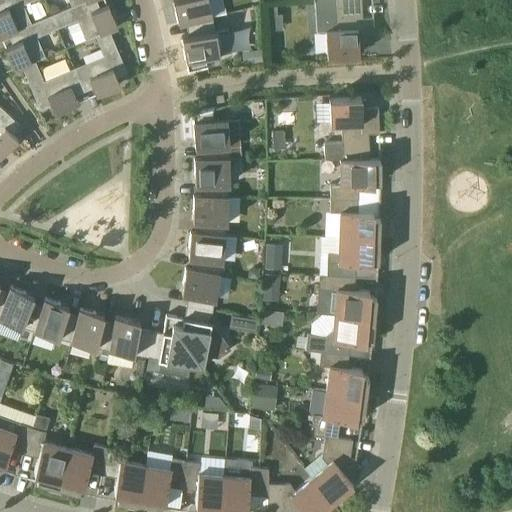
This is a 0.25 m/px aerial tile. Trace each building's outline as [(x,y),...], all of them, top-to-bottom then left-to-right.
[(0,0),(0,36),(0,37),(8,34),(8,33),(31,23),(23,4),(32,0),(0,0)] [(51,14),(57,28),(77,19),(86,39),(96,35),(95,35),(109,29),(109,30),(117,26),(108,4),(99,7),(96,0),(86,0),(72,6),(71,6),(51,14)] [(173,0),(179,24),(186,22),(186,21),(212,15),(208,0),(173,0)] [(334,0),(336,29),(325,30),(327,55),(359,54),(358,43),(374,42),(373,16),(362,17),(361,0),(334,0)] [(278,28),(278,13),(277,3),(268,4),(269,29),(278,28)] [(37,36),(57,28),(51,14),(31,23),(8,33),(8,34),(12,44),(4,47),(14,70),(22,67),(22,66),(35,60),(35,61),(45,56),(37,36)] [(228,28),(215,30),(212,16),(212,15),(186,21),(186,22),(188,35),(182,36),(183,44),(187,71),(207,66),(206,58),(219,55),(232,53),(228,28)] [(127,73),(109,30),(109,29),(95,35),(96,35),(104,55),(74,68),(84,91),(93,87),(97,95),(120,85),(116,77),(127,73)] [(64,57),(40,65),(43,75),(67,67),(64,57)] [(84,91),(74,68),(44,80),(35,61),(35,60),(22,66),(22,67),(40,109),(51,105),(54,113),(77,103),(74,95),(84,91)] [(342,159),(369,158),(368,133),(379,133),(378,107),(361,108),(361,97),(329,99),(330,124),(341,124),(342,159)] [(0,155),(1,157),(18,139),(11,133),(19,124),(0,105),(0,155)] [(201,147),(202,158),(202,159),(229,158),(241,158),(239,133),(228,134),(227,119),(213,120),(212,109),(192,113),(194,138),(195,147),(201,147)] [(229,183),(229,158),(202,159),(202,158),(194,158),(195,183),(201,183),(201,195),(201,196),(228,197),(228,196),(227,196),(228,183),(229,183)] [(380,158),(369,158),(342,159),(340,159),(340,184),(330,184),(330,198),(358,198),(358,185),(373,185),(373,181),(380,181),(380,158)] [(199,220),(198,232),(225,235),(225,234),(224,234),(226,221),(227,221),(228,197),(201,196),(201,195),(193,194),(192,220),(199,220)] [(358,211),(358,198),(330,198),(330,212),(340,212),(339,237),(379,238),(379,216),(373,216),(373,212),(358,211)] [(222,260),(225,235),(198,232),(191,231),(188,256),(194,257),(193,268),(193,269),(219,274),(219,273),(222,260)] [(379,238),(339,237),(338,261),(328,261),(327,275),(355,276),(356,263),(371,264),(371,260),(378,260),(379,238)] [(280,269),(281,260),(265,259),(264,268),(280,269)] [(189,293),(186,305),(212,310),(214,298),(215,298),(219,274),(193,269),(193,268),(186,267),(181,292),(189,293)] [(269,274),(266,296),(277,297),(279,275),(269,274)] [(354,289),(355,276),(327,275),(326,288),(336,289),(334,314),(374,317),(376,295),(369,295),(369,291),(354,289)] [(10,286),(7,293),(8,293),(0,312),(0,318),(21,327),(34,330),(34,331),(42,305),(31,301),(33,295),(10,286)] [(70,341),(71,341),(78,316),(77,315),(66,312),(68,306),(44,298),(42,305),(34,331),(58,338),(71,341),(70,341)] [(210,320),(212,310),(186,305),(184,317),(182,317),(166,314),(202,367),(205,353),(218,356),(231,346),(213,321),(210,320)] [(108,350),(109,350),(114,324),(113,323),(102,321),(104,314),(79,308),(77,315),(78,316),(71,341),(95,348),(95,347),(109,349),(108,350)] [(262,321),(278,323),(279,311),(263,309),(262,321)] [(157,359),(202,367),(166,314),(163,331),(162,331),(162,332),(150,330),(146,356),(158,358),(157,359)] [(372,339),(374,317),(334,314),(332,336),(307,334),(306,349),(311,350),(348,354),(350,341),(365,343),(365,339),(372,339)] [(134,354),(146,356),(150,330),(138,328),(140,321),(115,316),(113,323),(114,324),(109,350),(134,354)] [(347,367),(348,354),(311,350),(310,362),(319,363),(319,365),(329,366),(326,391),(365,396),(368,374),(361,373),(362,369),(347,367)] [(143,372),(144,359),(137,358),(135,371),(143,372)] [(272,367),(256,365),(255,379),(270,381),(272,367)] [(268,408),(269,402),(272,385),(255,382),(252,399),(251,406),(268,408)] [(362,418),(365,396),(326,391),(322,415),(312,414),(310,433),(325,436),(325,435),(337,437),(340,419),(355,421),(355,417),(362,418)] [(155,405),(153,420),(165,421),(167,406),(155,405)] [(259,451),(261,413),(236,412),(236,426),(252,427),(251,451),(259,451)] [(0,415),(0,465),(1,462),(5,463),(10,449),(24,454),(32,427),(0,415)] [(57,486),(67,447),(43,440),(46,431),(32,427),(24,454),(38,457),(34,472),(38,473),(36,480),(57,486)] [(327,464),(311,477),(331,501),(353,483),(346,474),(354,468),(356,458),(350,457),(352,440),(337,437),(325,435),(325,436),(321,457),(327,464)] [(102,474),(108,447),(94,444),(91,453),(67,447),(57,486),(79,491),(80,484),(84,485),(88,471),(102,474)] [(138,503),(145,464),(121,459),(122,450),(108,447),(102,474),(116,477),(114,492),(118,493),(117,499),(138,503)] [(182,488),(186,461),(171,458),(170,468),(145,464),(138,503),(160,507),(161,500),(165,501),(168,486),(182,488)] [(200,511),(220,511),(224,474),(199,472),(200,462),(186,461),(182,488),(196,489),(195,505),(199,505),(199,511),(200,511)] [(268,483),(268,468),(250,466),(249,476),(224,474),(220,511),(242,511),(243,509),(247,509),(248,494),(267,496),(268,483)] [(317,511),(331,501),(311,477),(295,490),(289,483),(268,483),(267,496),(267,511),(285,511),(284,511),(300,511),(303,510),(303,511),(317,511)]
